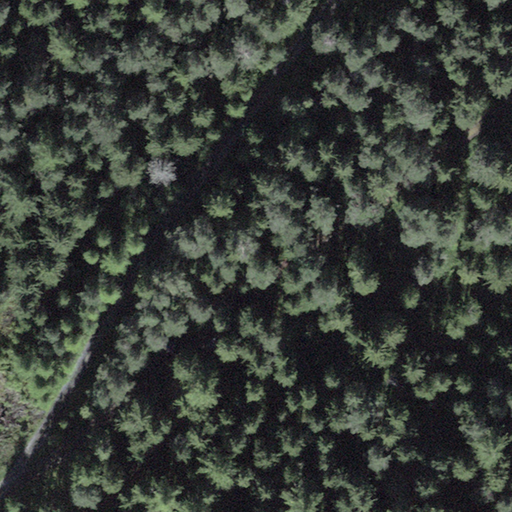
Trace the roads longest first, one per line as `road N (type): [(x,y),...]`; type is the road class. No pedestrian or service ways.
road 1 (track): [(320,0),(1,474)]
road 2 (track): [(166,367),(511,117)]
road 3 (track): [(1,474),(166,367)]
